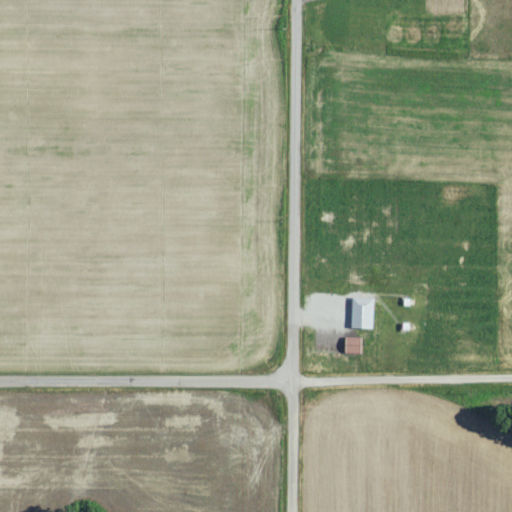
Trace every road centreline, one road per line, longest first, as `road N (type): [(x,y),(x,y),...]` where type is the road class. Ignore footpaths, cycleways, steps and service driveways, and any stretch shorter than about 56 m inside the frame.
road 1 (residential): [(288,511),(291,0)]
road 2 (residential): [(290,384),(0,384)]
road 3 (residential): [(511,377),(290,384)]
